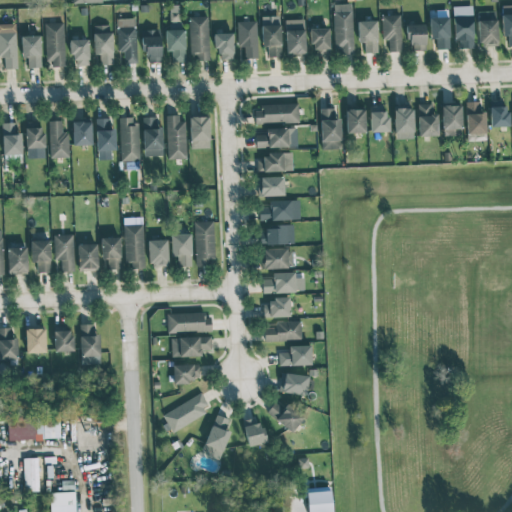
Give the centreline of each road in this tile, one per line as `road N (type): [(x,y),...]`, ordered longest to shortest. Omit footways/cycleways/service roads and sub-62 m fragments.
road 1 (residential): [(0,97),(511,74)]
road 2 (residential): [(239,379),(224,88)]
road 3 (residential): [(0,301),(235,290)]
road 4 (residential): [(137,511),(127,296)]
